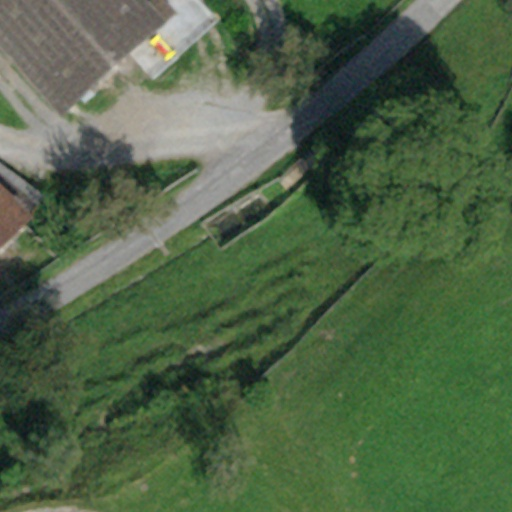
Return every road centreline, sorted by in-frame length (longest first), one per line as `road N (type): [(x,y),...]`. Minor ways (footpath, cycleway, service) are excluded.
road 1 (track): [(0,311),(471,0)]
road 2 (unknown): [(240,152),(227,142),(152,179),(0,149)]
